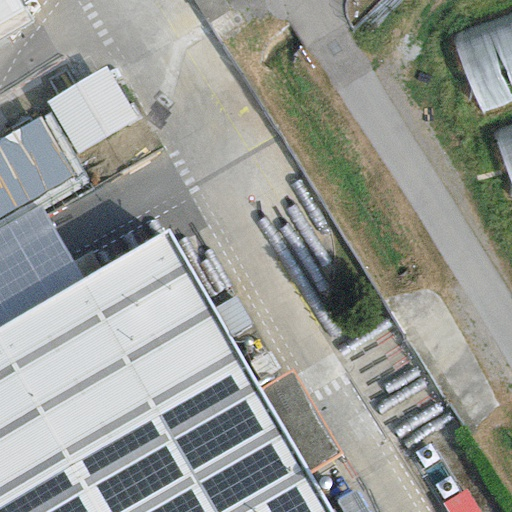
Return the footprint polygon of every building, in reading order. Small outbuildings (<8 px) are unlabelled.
[(0,0),(0,39),(33,20),(23,3),(27,0),(0,0)] [(511,24),(463,43),(488,111),(511,102),(511,24)] [(76,148),(137,117),(107,58),(46,89),(76,148)] [(511,135),(497,141),(511,183),(511,135)] [(332,511),(167,229),(0,326),(0,511),(332,511)] [(291,359),(265,374),(311,455),(337,440),(291,359)]
